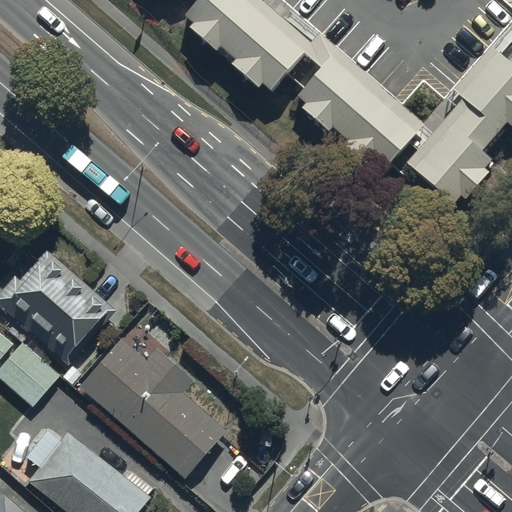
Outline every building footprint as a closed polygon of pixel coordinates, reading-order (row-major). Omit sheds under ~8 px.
[(425,108),(300,0),(189,0),(428,206),(511,109),(511,47),(493,31),(425,108)] [(27,260),(14,276),(0,293),(0,303),(70,363),(116,308),(47,250),(33,266),(27,260)] [(0,333),(0,362),(14,344),(0,333)] [(80,387),(82,388),(188,479),(228,432),(185,395),(197,382),(157,347),(147,359),(122,338),(80,387)] [(61,373),(23,343),(0,372),(0,379),(14,391),(8,399),(17,406),(22,400),(33,408),(61,373)] [(41,468),(30,481),(68,511),(138,511),(151,496),(149,494),(153,490),(131,473),(128,477),(71,432),(62,443),(47,432),(27,457),(41,468)] [(0,511),(24,511),(5,496),(0,502),(0,511)]
